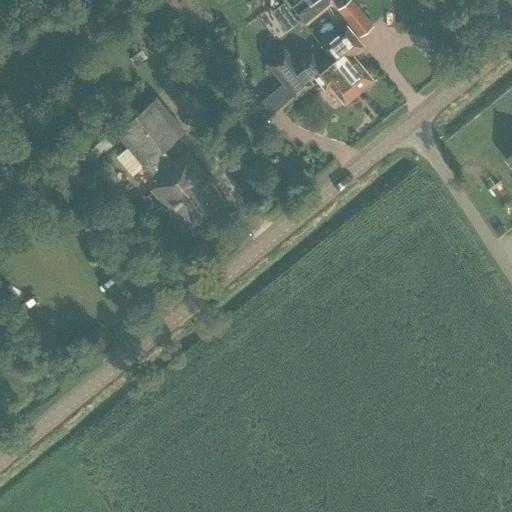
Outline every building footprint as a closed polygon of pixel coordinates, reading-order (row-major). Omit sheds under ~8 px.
[(339,0),(334,5),(360,36),(373,26),(351,0),(339,0)] [(298,22),(284,4),(272,13),(285,31),(298,22)] [(359,93),(373,81),(353,56),(363,47),(354,36),(349,41),(341,31),(326,44),(333,53),(329,57),(359,93)] [(130,58),(136,65),(148,57),(142,49),(130,58)] [(330,87),(345,105),(359,93),(329,57),(320,64),(311,54),(297,66),(285,51),(267,65),(285,86),(296,98),(312,85),(309,80),(314,76),(325,91),(330,87)] [(225,68),(235,82),(246,74),(236,60),(225,68)] [(186,153),(173,164),(162,150),(184,132),(156,98),(115,132),(144,167),(137,173),(188,234),(227,202),(186,153)] [(72,145),(90,166),(113,145),(95,124),(72,145)] [(209,151),(200,136),(191,142),(201,156),(209,151)]
